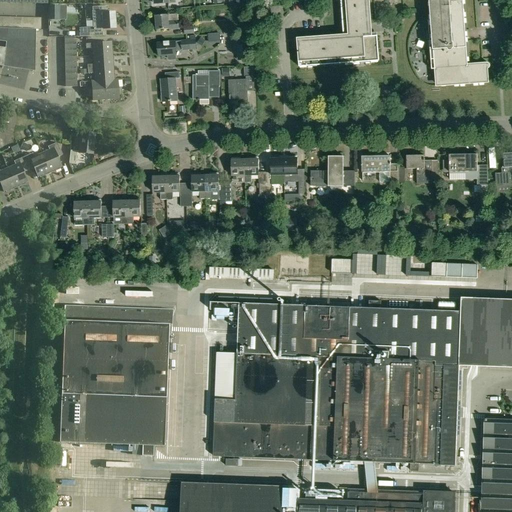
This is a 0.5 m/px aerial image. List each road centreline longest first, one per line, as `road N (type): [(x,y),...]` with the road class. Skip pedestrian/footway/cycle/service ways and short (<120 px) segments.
road 1 (residential): [(289,130),(511,125)]
road 2 (residential): [(0,215),(152,151)]
road 3 (residential): [(289,130),(282,30),(292,17),(322,14)]
road 4 (residential): [(143,109),(85,110),(0,91)]
road 5 (residential): [(152,151),(289,130)]
